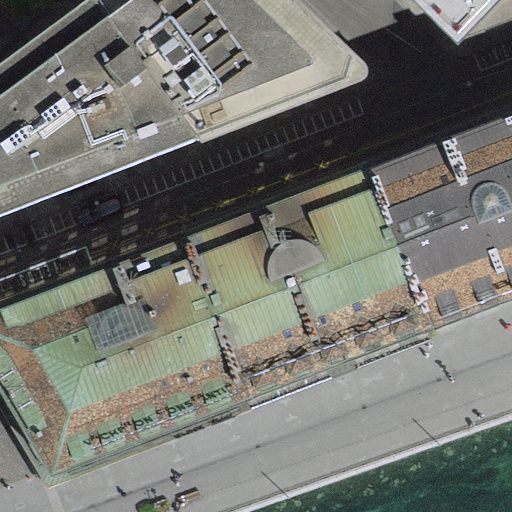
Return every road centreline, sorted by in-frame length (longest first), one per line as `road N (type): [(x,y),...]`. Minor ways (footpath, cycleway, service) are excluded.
road 1 (residential): [(0,266),(448,92)]
road 2 (residential): [(353,0),(448,92)]
